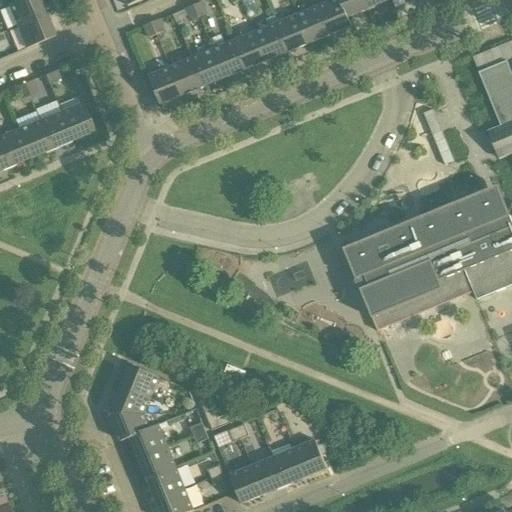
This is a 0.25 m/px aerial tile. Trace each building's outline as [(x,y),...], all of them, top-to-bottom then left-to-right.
[(23,0),(7,7),(16,28),(44,17),(37,0),(23,0)] [(339,0),(335,0),(318,7),(330,36),(352,27),(348,18),(344,8),(343,9),(339,0)] [(339,0),(343,9),(344,8),(348,18),(369,10),(364,0),(339,0)] [(389,0),(364,0),(369,10),(390,1),(389,0)] [(203,3),(194,6),(199,18),(208,15),(203,3)] [(199,18),(194,6),(186,10),(191,22),(199,18)] [(318,7),(297,16),(309,45),(330,36),(318,7)] [(297,16),(276,25),(288,53),(309,45),(297,16)] [(44,17),(16,28),(25,50),(53,38),(44,17)] [(160,20),(152,24),(157,35),(165,32),(160,20)] [(157,35),(152,24),(144,27),(149,39),(157,35)] [(276,25),(255,33),(267,62),(288,53),(276,25)] [(255,33),(234,42),(246,71),(267,62),(255,33)] [(234,42),(213,51),(224,79),(246,71),(234,42)] [(213,51),(191,59),(203,88),(224,79),(213,51)] [(191,59),(170,68),(182,97),(203,88),(191,59)] [(511,155),(511,74),(507,62),(479,73),(501,127),(488,132),(499,160),(511,155)] [(182,97),(170,68),(149,77),(161,106),(182,97)] [(45,77),(48,86),(60,81),(57,72),(45,77)] [(33,82),(24,85),(29,97),(38,94),(33,82)] [(29,97),(24,85),(15,89),(20,101),(29,97)] [(82,104),(60,113),(72,142),(94,133),(82,104)] [(60,113),(39,122),(51,151),(72,142),(60,113)] [(39,122),(18,131),(30,159),(51,151),(39,122)] [(18,131),(0,138),(0,146),(9,168),(30,159),(18,131)] [(0,171),(9,168),(0,146),(0,171)] [(477,301),(511,287),(511,214),(510,216),(505,205),(491,211),(481,187),(429,207),(431,214),(344,250),(357,281),(365,277),(369,287),(362,290),(366,299),(364,299),(378,332),(474,293),(477,301)] [(131,366),(121,390),(149,403),(160,378),(131,366)] [(241,384),(246,373),(228,366),(223,377),(241,384)] [(121,390),(110,415),(144,415),(149,403),(121,390)] [(200,403),(212,432),(241,420),(236,410),(218,418),(210,399),(200,403)] [(122,443),(131,439),(141,435),(140,433),(150,429),(144,415),(110,415),(122,443)] [(190,429),(194,438),(206,433),(202,424),(190,429)] [(244,425),(236,428),(241,440),(249,437),(244,425)] [(131,439),(139,460),(168,448),(159,426),(150,429),(140,433),(141,435),(131,439)] [(241,440),(236,428),(215,437),(220,449),(241,440)] [(206,433),(194,438),(197,445),(209,440),(206,433)] [(316,441),(294,450),(306,479),(328,470),(316,441)] [(139,460),(148,481),(177,469),(168,448),(139,460)] [(294,450),(273,458),(285,487),(306,479),(294,450)] [(273,458),(252,467),(264,496),(285,487),(273,458)] [(208,471),(211,480),(223,475),(219,466),(208,471)] [(264,496),(252,467),(230,476),(242,505),(264,496)] [(148,481),(156,502),(185,490),(177,469),(148,481)] [(223,475),(211,480),(214,487),(226,482),(223,475)] [(185,490),(156,502),(160,511),(192,511),(194,511),(185,490)]
